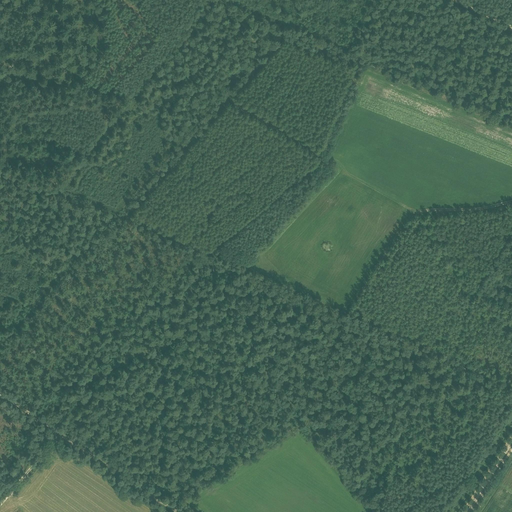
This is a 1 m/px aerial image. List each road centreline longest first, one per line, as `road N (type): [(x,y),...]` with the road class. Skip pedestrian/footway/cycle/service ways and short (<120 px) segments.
road 1 (track): [(181,511),(0,389)]
road 2 (track): [(0,62),(40,84),(79,72),(99,38),(93,0)]
